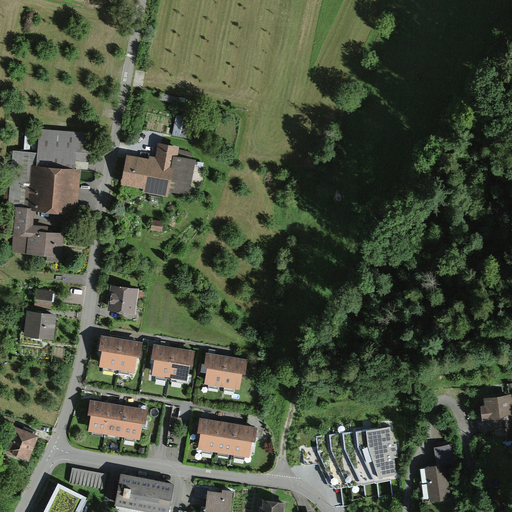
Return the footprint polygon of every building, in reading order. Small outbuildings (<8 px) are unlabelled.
[(176,119),(173,132),(200,139),(203,126),(176,119)] [(9,205),(68,209),(72,155),(85,156),(87,133),(37,129),(36,153),(13,151),(9,205)] [(124,155),(120,183),(194,195),(199,162),(171,157),(173,147),(154,144),(152,160),(124,155)] [(10,251),(56,254),(58,232),(28,230),(29,207),(13,206),(10,251)] [(51,226),(64,228),(66,219),(53,216),(51,226)] [(108,311),(134,315),(138,289),(112,286),(108,311)] [(51,291),(35,289),(33,307),(50,308),(51,291)] [(24,338),(54,340),(56,314),(26,312),(24,338)] [(117,369),(122,338),(102,335),(99,351),(103,351),(100,366),(117,369)] [(122,338),(117,369),(134,372),(136,357),(140,358),(143,342),(122,338)] [(169,377),(174,347),(155,344),(152,359),(155,359),(153,374),(169,377)] [(174,347),(169,377),(187,380),(189,365),(192,366),(194,351),(174,347)] [(205,383),(222,387),(228,356),(207,353),(204,368),(207,368),(205,383)] [(247,360),(228,356),(222,387),(240,389),(242,374),(245,374),(247,360)] [(502,424),(504,438),(511,436),(511,428),(507,393),(483,397),(488,426),(502,424)] [(89,432),(105,434),(110,404),(90,400),(88,415),(91,416),(89,432)] [(123,437),(128,406),(110,404),(105,434),(123,437)] [(128,406),(123,437),(139,440),(142,424),(145,424),(148,409),(128,406)] [(14,419),(4,416),(2,421),(13,425),(14,419)] [(199,450),(215,452),(220,422),(200,418),(198,433),(201,434),(199,450)] [(232,455),(237,424),(220,422),(215,452),(232,455)] [(237,424),(232,455),(249,457),(252,442),(256,443),(258,427),(237,424)] [(29,459),(37,435),(13,426),(4,450),(29,459)] [(318,464),(331,488),(397,479),(391,426),(316,437),(317,446),(303,448),(305,465),(318,464)] [(451,445),(434,446),(434,461),(452,460),(451,445)] [(424,502),(447,499),(443,465),(419,468),(424,502)] [(104,488),(107,473),(72,467),(70,482),(104,488)] [(168,511),(172,496),(174,484),(121,474),(115,506),(116,506),(116,511),(120,511),(168,511)] [(79,511),(86,498),(59,485),(45,511),(79,511)] [(230,511),(233,491),(223,490),(222,493),(207,492),(206,506),(201,506),(200,511),(230,511)] [(285,511),(287,504),(263,501),(261,511),(285,511)]
